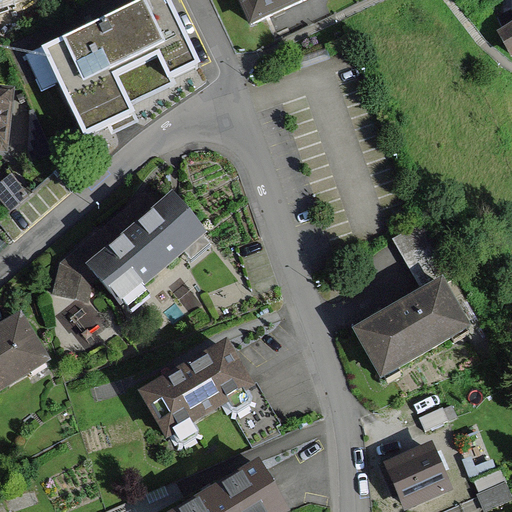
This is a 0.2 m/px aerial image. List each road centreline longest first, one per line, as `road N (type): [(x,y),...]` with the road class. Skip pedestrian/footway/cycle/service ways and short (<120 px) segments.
road 1 (residential): [(351,511),(333,377),(245,133),(228,120)]
road 2 (residential): [(228,120),(202,115),(170,130),(0,276)]
road 3 (residential): [(196,0),(230,73),(228,120)]
